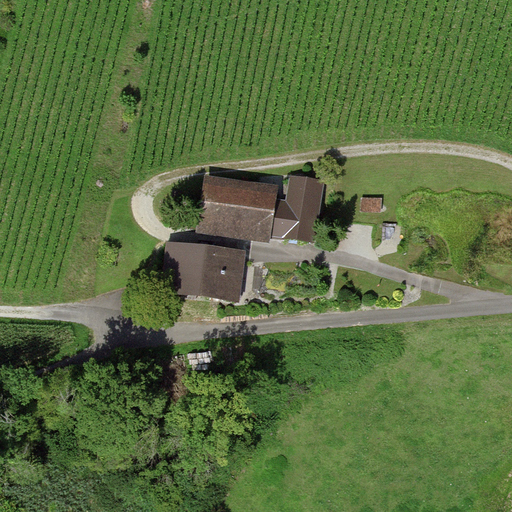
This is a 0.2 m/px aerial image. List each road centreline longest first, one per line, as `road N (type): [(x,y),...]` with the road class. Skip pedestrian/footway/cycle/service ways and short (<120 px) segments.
road 1 (track): [(511,167),(425,152),(325,160),(156,191),(148,216),(188,241),(347,264),(500,306)]
road 2 (residential): [(511,305),(134,333),(106,317),(0,316)]
road 3 (track): [(134,333),(0,404)]
